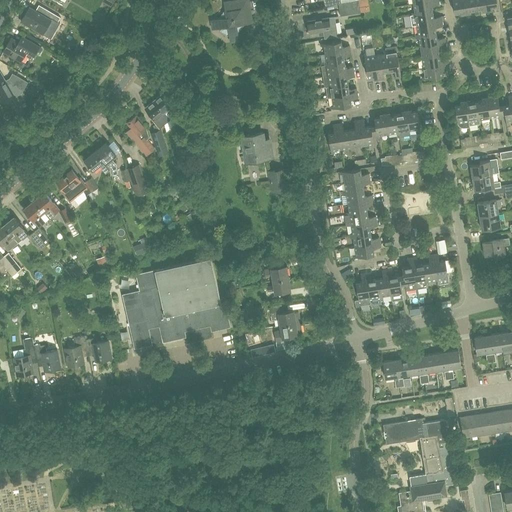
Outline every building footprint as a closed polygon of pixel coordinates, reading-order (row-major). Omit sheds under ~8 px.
[(219,19),(212,20),(213,29),(219,28),(228,26),(229,35),(229,36),(230,40),(239,39),(238,32),(244,24),(251,23),(247,0),(244,0),(224,3),(225,10),(219,19)] [(361,13),(358,0),(355,0),(339,4),(341,16),(361,13)] [(412,13),(412,15),(433,11),(432,6),(439,5),(438,0),(435,0),(413,4),(415,12),(412,13)] [(452,0),(455,13),(463,11),(463,14),(466,13),(463,0),(452,0)] [(463,0),(466,13),(468,13),(468,10),(476,9),(474,0),(463,0)] [(474,0),(476,9),(484,8),(484,10),(487,10),(485,0),(474,0)] [(498,6),(496,0),(485,0),(487,10),(490,10),(490,7),(498,6)] [(54,28),(61,17),(42,7),(39,12),(29,7),(21,21),(43,34),(48,25),(54,28)] [(434,17),(433,11),(412,15),(410,15),(412,26),(417,25),(442,21),(441,16),(434,17)] [(323,19),(307,21),(309,34),(318,32),(324,31),(324,35),(325,38),(337,36),(334,17),(328,18),(323,19)] [(415,34),(415,36),(436,33),(435,27),(443,26),(442,21),(417,25),(418,34),(415,34)] [(419,38),(420,46),(445,42),(445,37),(437,39),(436,33),(415,36),(416,38),(419,38)] [(11,38),(4,51),(10,55),(11,55),(21,61),(24,55),(26,52),(32,55),(34,56),(39,47),(28,40),(25,46),(19,42),(11,38)] [(324,45),(326,54),(350,50),(349,45),(342,46),(341,41),(320,44),(321,46),(324,45)] [(418,55),(419,58),(440,54),(439,49),(446,48),(445,42),(420,46),(422,55),(418,55)] [(401,76),(397,51),(396,45),(385,47),(389,71),(395,70),(396,77),(401,76)] [(383,72),(389,71),(385,47),(383,48),(384,54),(376,55),(380,80),(385,79),(383,72)] [(324,63),(324,65),(345,62),(344,56),(351,55),(350,50),(326,54),(327,63),(324,63)] [(375,81),(380,80),(376,55),(367,56),(366,53),(364,54),(368,74),(374,73),(375,81)] [(422,59),(424,68),(449,64),(448,59),(441,60),(440,54),(419,58),(419,60),(422,59)] [(258,64),(258,71),(270,69),(268,62),(258,64)] [(322,65),(324,76),(354,71),(353,66),(345,68),(345,62),(324,65),(322,65)] [(450,69),(449,64),(424,68),(425,76),(422,77),(422,79),(443,76),(442,70),(450,69)] [(23,91),(28,82),(15,74),(11,82),(7,84),(0,71),(0,94),(3,93),(5,96),(18,89),(23,91)] [(324,76),(326,87),(348,83),(347,78),(355,77),(354,71),(324,76)] [(55,86),(51,79),(49,79),(47,79),(46,82),(49,88),(55,86)] [(349,89),(348,83),(326,87),(327,97),(333,96),(357,92),(357,88),(349,89)] [(358,98),(357,92),(333,96),(334,105),(331,106),(331,108),(352,105),(351,99),(358,98)] [(163,93),(154,100),(164,112),(170,120),(175,115),(169,107),(172,105),(163,93)] [(509,122),(511,121),(511,95),(508,96),(509,104),(501,105),(503,115),(505,115),(507,125),(509,125),(509,122)] [(498,98),(492,99),(492,96),(487,97),(490,117),(498,116),(499,119),(501,118),(501,116),(503,115),(501,105),(499,106),(498,98)] [(481,118),(490,117),(487,97),(482,98),(482,100),(477,101),(480,122),(482,121),(481,118)] [(154,100),(145,107),(154,117),(152,119),(156,124),(154,125),(156,132),(160,131),(158,127),(160,128),(165,124),(170,120),(164,112),(154,100)] [(469,125),(470,125),(466,100),(460,101),(461,104),(455,105),(458,125),(460,126),(461,127),(463,127),(465,127),(468,127),(469,126),(469,125)] [(480,123),(480,122),(477,101),(471,102),(471,100),(466,100),(470,125),(480,123)] [(409,130),(416,129),(417,134),(421,133),(417,111),(411,112),(411,109),(406,110),(409,130)] [(399,135),(401,135),(410,133),(409,130),(406,110),(401,110),(402,113),(396,114),(399,135)] [(397,135),(399,135),(396,114),(390,115),(390,112),(385,113),(388,134),(397,132),(397,135)] [(382,135),(388,134),(385,113),(379,114),(380,117),(374,118),(376,125),(373,126),(375,136),(377,135),(378,140),(383,139),(382,135)] [(148,135),(146,128),(136,115),(127,122),(132,128),(127,132),(132,139),(135,137),(146,152),(153,147),(147,139),(149,137),(148,135)] [(364,119),(359,120),(363,145),(372,144),(372,147),(374,146),(373,136),(375,136),(373,126),(365,127),(364,119)] [(355,129),(350,129),(353,150),(355,150),(355,147),(363,145),(359,120),(354,121),(355,129)] [(333,150),(342,149),(338,123),(333,124),(334,132),(328,133),(332,154),(334,153),(333,150)] [(343,123),(338,123),(342,149),(350,147),(351,150),(353,150),(350,129),(344,130),(343,123)] [(474,127),(476,132),(484,128),(482,124),(474,127)] [(156,132),(151,133),(158,155),(168,152),(161,130),(160,131),(156,132)] [(179,143),(183,155),(187,155),(180,131),(173,133),(175,144),(179,143)] [(244,147),(246,159),(266,156),(267,159),(272,159),(269,139),(263,140),(262,132),(242,135),(243,136),(237,137),(239,148),(244,147)] [(116,154),(106,142),(95,151),(110,168),(110,169),(111,175),(118,173),(116,164),(111,158),(116,154)] [(511,157),(511,150),(500,152),(501,159),(511,157)] [(105,172),(109,168),(110,168),(95,151),(84,160),(93,170),(99,165),(105,172)] [(471,166),(472,176),(492,173),(491,166),(498,165),(497,159),(480,161),(480,164),(471,166)] [(126,169),(127,169),(130,180),(136,196),(138,195),(147,192),(148,191),(139,164),(126,168),(126,169)] [(344,174),(345,182),(370,178),(369,173),(362,174),(361,168),(340,172),(340,175),(344,174)] [(86,195),(93,191),(87,181),(85,182),(80,176),(78,178),(71,169),(56,182),(63,191),(62,192),(70,202),(84,191),(86,195)] [(121,171),(124,179),(127,188),(131,187),(129,180),(130,180),(127,169),(126,169),(121,171)] [(289,188),(286,169),(268,171),(271,191),(289,188)] [(500,181),(494,182),(492,173),(472,176),(475,190),(501,186),(500,181)] [(92,177),(87,180),(87,181),(93,191),(99,188),(92,177)] [(343,191),(343,193),(364,190),(363,184),(371,183),(370,178),(345,182),(346,191),(343,191)] [(347,195),(348,203),(373,199),(373,194),(365,195),(364,190),(343,193),(344,195),(347,195)] [(54,203),(45,192),(35,200),(44,211),(50,219),(56,214),(55,213),(60,210),(54,203)] [(346,212),(346,215),(368,211),(367,205),(374,204),(373,199),(348,203),(350,212),(346,212)] [(477,208),(479,216),(499,213),(497,206),(501,206),(500,199),(497,200),(496,199),(478,202),(479,208),(477,208)] [(45,222),(40,215),(44,211),(35,200),(25,208),(34,220),(33,220),(39,227),(45,222)] [(65,207),(59,211),(65,223),(66,222),(68,225),(73,223),(65,207)] [(369,217),(368,211),(346,215),(345,215),(346,226),(352,225),(377,221),(376,216),(369,217)] [(479,216),(480,224),(481,224),(482,229),(501,226),(499,213),(479,216)] [(18,243),(28,235),(14,217),(4,225),(13,236),(18,243)] [(350,234),(350,236),(371,233),(370,227),(378,226),(377,221),(352,225),(353,233),(350,234)] [(18,243),(13,236),(4,225),(0,228),(0,241),(8,251),(18,243)] [(40,227),(35,231),(46,245),(51,251),(55,248),(40,228),(40,227)] [(30,236),(41,250),(46,245),(35,231),(29,235),(30,236)] [(354,238),(355,246),(380,242),(379,237),(372,238),(371,233),(350,236),(350,238),(354,238)] [(510,245),(509,237),(483,242),(485,255),(505,252),(504,246),(510,245)] [(147,241),(133,246),(137,255),(150,250),(147,241)] [(381,247),(380,242),(355,246),(357,255),(353,255),(354,258),(375,254),(374,248),(381,247)] [(101,246),(104,253),(109,251),(107,244),(101,246)] [(110,251),(109,251),(104,253),(105,256),(96,259),(100,269),(114,263),(113,263),(115,263),(110,251)] [(17,272),(21,268),(9,253),(10,253),(9,252),(4,256),(17,272)] [(438,253),(433,254),(437,279),(438,284),(449,282),(445,259),(439,260),(438,253)] [(429,262),(424,263),(427,283),(429,283),(429,280),(437,279),(433,254),(428,255),(429,262)] [(16,273),(17,272),(4,256),(0,259),(0,260),(14,278),(19,275),(16,273)] [(159,343),(159,342),(185,336),(187,343),(213,337),(212,330),(230,326),(224,301),(221,301),(211,256),(136,273),(140,290),(122,293),(134,348),(152,344),(152,345),(153,345),(153,346),(154,346),(155,347),(156,347),(157,347),(157,346),(158,346),(158,345),(159,345),(159,344),(159,343)] [(427,286),(427,283),(424,263),(418,264),(417,256),(412,257),(416,282),(417,288),(427,286)] [(405,284),(406,290),(417,288),(416,282),(412,257),(407,258),(408,265),(402,266),(403,274),(401,274),(403,284),(405,284)] [(260,263),(226,269),(228,277),(244,274),(243,272),(261,269),(260,263)] [(264,269),(266,276),(272,275),(273,280),(288,277),(286,265),(264,269)] [(393,276),(392,268),(387,269),(391,294),(399,293),(400,296),(402,295),(401,285),(403,284),(401,274),(393,276)] [(383,277),(378,278),(381,299),(383,298),(382,295),(391,294),(387,269),(382,270),(383,277)] [(371,272),(366,273),(370,297),(378,296),(379,299),(381,299),(378,278),(372,279),(371,272)] [(370,297),(366,273),(361,273),(362,281),(356,282),(359,302),(362,302),(361,299),(370,297)] [(268,292),(275,291),(275,293),(290,290),(288,277),(273,280),(274,285),(267,286),(268,292)] [(43,282),(37,287),(42,293),(48,288),(43,282)] [(240,288),(232,290),(234,298),(241,296),(240,288)] [(20,306),(14,314),(21,319),(26,311),(20,306)] [(272,320),(279,319),(280,325),(300,322),(298,312),(294,313),(294,310),(281,312),(280,306),(270,308),(272,320)] [(245,332),(256,329),(250,309),(239,312),(245,332)] [(298,335),(297,332),(302,332),(300,322),(280,325),(283,340),(291,339),(290,336),(298,335)] [(511,330),(500,333),(503,349),(511,348),(511,347),(511,330)] [(248,345),(254,344),(260,342),(258,333),(258,332),(257,331),(253,332),(252,331),(245,333),(248,345)] [(500,333),(488,335),(490,351),(503,349),(500,333)] [(74,337),(75,345),(65,347),(68,366),(84,363),(83,356),(88,355),(86,340),(86,339),(85,335),(74,337)] [(488,335),(475,337),(477,353),(490,351),(488,335)] [(23,349),(24,355),(14,357),(17,376),(33,373),(31,363),(37,363),(34,344),(32,337),(23,339),(25,348),(23,349)] [(97,337),(86,339),(86,340),(88,355),(95,354),(96,361),(112,358),(108,340),(98,342),(97,337)] [(45,342),(34,344),(37,363),(38,366),(44,365),(45,371),(60,368),(57,349),(47,351),(45,342)] [(459,350),(446,352),(448,368),(461,366),(459,350)] [(446,352),(433,354),(436,370),(448,368),(446,352)] [(433,354),(421,355),(423,372),(436,370),(433,354)] [(421,355),(408,357),(411,374),(423,372),(421,355)] [(408,357),(396,359),(399,375),(411,374),(408,357)] [(396,359),(383,361),(386,378),(399,375),(396,359)] [(445,398),(448,416),(454,415),(452,397),(445,398)] [(511,408),(502,410),(505,431),(511,429),(511,408)] [(502,410),(488,412),(491,433),(505,431),(502,410)] [(488,412),(475,415),(478,435),(491,433),(488,412)] [(475,415),(460,417),(465,444),(467,443),(466,437),(478,435),(475,415)] [(386,443),(420,438),(425,437),(425,436),(422,418),(383,424),(386,443)] [(446,486),(457,484),(447,419),(425,422),(427,436),(425,436),(425,437),(420,438),(427,483),(409,486),(410,490),(399,492),(401,505),(397,505),(398,511),(426,511),(426,509),(424,509),(423,505),(423,500),(448,496),(446,486)] [(460,490),(462,500),(464,499),(465,511),(471,511),(468,489),(460,490)]
